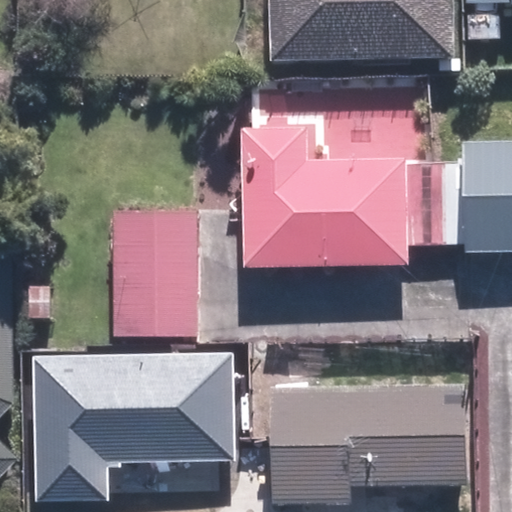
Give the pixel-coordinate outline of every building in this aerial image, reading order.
[(274,0),(275,47),(454,45),(453,0),(274,0)] [(235,141),(238,269),(401,266),(401,252),(456,250),(457,260),(511,258),(511,165),(298,170),(297,140),(235,141)] [(185,216),(108,218),(111,338),(188,335),(185,216)] [(4,240),(0,239),(0,473),(11,462),(0,451),(0,413),(9,404),(4,240)] [(34,356),(36,500),(107,499),(106,460),(233,458),(231,353),(34,356)] [(272,388),(273,503),(346,502),(346,484),(464,482),(463,386),(272,388)]
